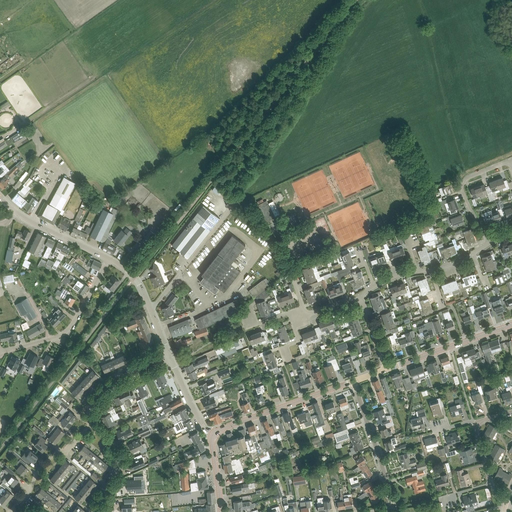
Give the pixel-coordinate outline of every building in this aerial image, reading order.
[(33,122),(22,130),(22,131),(26,136),(37,128),(33,122)] [(15,135),(11,138),(14,143),(18,140),(18,141),(26,136),(22,131),(15,135)] [(8,172),(6,173),(10,177),(13,174),(15,176),(20,171),(15,165),(15,166),(12,168),(8,172)] [(28,173),(26,172),(21,178),(17,182),(19,184),(28,173)] [(65,175),(49,204),(46,203),(44,203),(37,216),(53,225),(75,184),(65,178),(67,176),(65,175)] [(1,179),(0,180),(0,186),(3,189),(6,186),(8,185),(7,183),(9,181),(8,180),(5,176),(2,178),(1,179)] [(503,178),(496,180),(499,189),(502,188),(503,191),(509,188),(506,180),(504,181),(503,178)] [(490,185),(488,186),(492,200),(495,199),(494,196),(496,195),(494,190),(499,189),(496,180),(489,183),(490,185)] [(439,188),(441,196),(445,194),(446,195),(449,194),(448,193),(452,192),(450,184),(439,188)] [(478,187),(481,195),(481,196),(481,198),(485,197),(484,194),(487,193),(490,201),(492,200),(488,186),(485,187),(484,185),(478,187)] [(221,191),(215,186),(212,190),(217,195),(221,191)] [(474,198),(480,195),(481,195),(478,187),(471,189),(474,198)] [(17,193),(11,199),(21,207),(23,205),(26,201),(23,198),(24,197),(23,197),(24,195),(19,190),(17,193)] [(225,191),(223,193),(232,201),(234,199),(225,191)] [(26,201),(23,205),(25,208),(24,210),(29,213),(31,209),(32,209),(34,207),(37,201),(32,198),(29,203),(26,201)] [(442,201),(436,203),(437,206),(439,205),(440,206),(445,204),(445,205),(446,208),(449,207),(451,210),(450,211),(451,214),(457,212),(456,209),(458,208),(455,200),(450,202),(449,198),(446,199),(442,201)] [(111,212),(113,208),(117,200),(115,199),(112,202),(110,201),(109,202),(108,202),(107,203),(106,203),(103,209),(90,236),(100,241),(113,213),(111,212)] [(264,202),(255,206),(264,224),(274,218),(275,218),(274,217),(275,216),(269,203),(269,204),(267,200),(267,201),(264,202)] [(172,245),(174,247),(188,258),(207,235),(219,219),(203,206),(172,245)] [(493,214),(492,214),(495,223),(502,220),(501,217),(504,216),(501,210),(500,207),(496,208),(496,209),(497,212),(493,214)] [(80,208),(74,220),(76,222),(78,222),(82,214),(84,210),(83,210),(80,208)] [(108,232),(119,211),(113,208),(111,212),(113,213),(100,241),(103,242),(104,241),(105,242),(109,233),(108,232)] [(493,214),(492,210),(482,214),(484,219),(486,218),(489,225),(495,223),(492,214),(493,214)] [(434,218),(429,220),(430,223),(432,222),(441,219),(439,213),(433,216),(434,218)] [(453,215),(451,216),(443,218),(442,219),(443,221),(447,219),(448,222),(452,221),(454,227),(458,225),(462,223),(461,219),(462,219),(461,215),(454,217),(453,215)] [(57,226),(65,231),(71,221),(70,221),(69,223),(65,220),(65,219),(61,217),(61,218),(59,216),(57,221),(59,222),(57,226)] [(70,233),(77,237),(81,229),(82,227),(75,223),(70,233)] [(420,229),(422,234),(433,230),(434,228),(433,227),(432,227),(431,223),(422,226),(423,228),(420,229)] [(121,230),(113,240),(120,245),(123,241),(127,236),(128,236),(131,232),(126,228),(123,232),(121,230)] [(465,235),(466,239),(474,236),(472,231),(471,231),(471,229),(468,231),(467,228),(462,230),(458,231),(460,234),(461,233),(462,237),(465,235)] [(81,229),(77,237),(84,240),(87,235),(89,230),(86,229),(85,231),(81,229)] [(27,240),(28,237),(30,232),(25,230),(23,233),(18,231),(16,235),(21,237),(27,240)] [(146,246),(155,234),(150,230),(141,242),(146,246)] [(433,230),(422,234),(424,238),(425,238),(425,240),(428,239),(429,239),(430,241),(434,240),(436,239),(437,239),(435,235),(434,233),(435,231),(434,230),(433,230)] [(40,251),(46,237),(37,232),(28,251),(30,252),(39,256),(41,251),(40,251)] [(219,289),(224,293),(245,267),(235,259),(246,245),(232,235),(218,254),(202,275),(204,277),(200,282),(215,294),(219,289)] [(476,241),(474,236),(466,239),(467,242),(464,243),(465,246),(464,247),(465,250),(474,246),(473,244),(474,243),(473,241),(476,241)] [(11,263),(15,248),(13,248),(15,238),(11,237),(9,247),(5,262),(11,263)] [(55,241),(48,238),(44,244),(49,247),(43,259),(46,260),(52,248),(55,241)] [(449,243),(450,246),(447,247),(450,255),(455,254),(455,253),(457,252),(456,251),(459,250),(454,238),(452,239),(452,242),(449,243)] [(56,256),(58,251),(59,252),(63,245),(58,242),(54,249),(55,249),(53,254),(56,256)] [(421,250),(418,251),(420,256),(428,253),(427,250),(430,249),(428,245),(429,245),(428,242),(423,244),(424,247),(420,248),(421,250)] [(108,244),(107,244),(105,243),(103,246),(106,247),(104,251),(112,255),(116,248),(108,244)] [(386,244),(383,245),(385,248),(388,257),(391,256),(391,258),(392,259),(394,259),(398,258),(396,250),(394,247),(389,249),(386,244)] [(397,246),(394,247),(396,250),(398,258),(403,256),(403,255),(405,254),(401,244),(398,246),(397,246)] [(56,260),(52,267),(55,270),(60,262),(61,260),(61,261),(64,254),(66,255),(70,248),(63,245),(59,252),(57,256),(56,258),(57,259),(56,260)] [(443,255),(444,258),(450,255),(447,247),(444,248),(443,245),(437,248),(440,256),(443,255)] [(508,255),(511,254),(508,245),(502,247),(503,251),(500,252),(503,260),(509,258),(508,255)] [(379,253),(376,254),(380,265),(387,262),(389,261),(388,257),(385,248),(381,249),(380,250),(381,252),(379,253)] [(346,250),(336,254),(339,263),(340,263),(352,259),(349,252),(348,253),(347,252),(347,253),(346,250)] [(493,261),(491,255),(493,254),(492,251),(484,253),(485,257),(482,258),(485,264),(493,261)] [(428,253),(420,256),(422,261),(423,260),(424,260),(426,264),(426,265),(431,263),(430,260),(433,258),(432,255),(431,252),(428,253)] [(380,265),(376,254),(369,256),(373,267),(380,265)] [(90,273),(92,273),(96,276),(102,264),(90,258),(87,265),(92,268),(90,273)] [(41,259),(37,267),(38,268),(43,266),(44,265),(44,266),(47,262),(42,259),(41,259)] [(352,266),(354,265),(352,259),(340,263),(341,265),(345,264),(346,268),(352,266)] [(22,265),(28,268),(30,262),(24,260),(22,265)] [(499,270),(496,260),(493,261),(485,264),(487,271),(492,269),(493,272),(499,270)] [(64,264),(63,265),(66,268),(71,272),(74,268),(71,266),(69,264),(68,264),(65,262),(64,264)] [(165,283),(163,278),(158,267),(154,263),(149,269),(152,272),(154,277),(151,278),(155,287),(165,283)] [(314,265),(303,269),(305,276),(314,272),(312,269),(315,268),(314,265)] [(353,269),(352,266),(346,268),(337,271),(338,274),(340,273),(346,271),(350,270),(353,269)] [(497,284),(507,280),(505,274),(510,272),(508,266),(502,269),(503,271),(502,271),(504,274),(495,277),(497,284)] [(81,267),(78,271),(84,276),(87,271),(81,267)] [(314,272),(305,276),(307,282),(312,281),(316,279),(320,277),(318,271),(314,272)] [(353,280),(355,279),(363,276),(361,271),(358,272),(356,273),(355,271),(349,273),(350,277),(352,277),(354,276),(355,279),(353,279),(353,280)] [(4,284),(14,281),(13,274),(2,276),(4,284)] [(472,274),(467,276),(470,284),(473,283),(475,286),(478,285),(478,286),(482,285),(480,278),(476,279),(474,274),(472,275),(472,274)] [(70,275),(68,278),(72,281),(86,290),(88,287),(88,286),(89,286),(82,282),(81,282),(70,275)] [(65,276),(62,279),(66,282),(67,283),(69,284),(69,285),(72,287),(76,290),(79,292),(83,295),(86,290),(72,281),(68,278),(65,276)] [(353,279),(348,281),(352,284),(353,283),(355,290),(363,286),(362,284),(365,283),(364,281),(363,276),(355,279),(353,280),(353,279)] [(416,286),(419,285),(420,288),(428,285),(426,280),(425,278),(423,279),(422,276),(413,280),(414,283),(415,282),(416,286)] [(463,291),(463,292),(465,298),(467,297),(467,299),(471,298),(470,296),(469,297),(466,289),(472,287),(470,284),(467,276),(463,278),(464,280),(462,281),(462,282),(459,282),(462,291),(463,291)] [(112,291),(119,282),(113,277),(108,283),(107,282),(105,285),(112,291)] [(268,281),(266,278),(248,291),(254,298),(255,297),(266,289),(270,286),(267,282),(268,281)] [(304,290),(307,296),(315,293),(312,287),(322,284),(321,280),(312,283),(312,284),(308,285),(309,288),(304,290)] [(463,291),(462,291),(459,282),(457,283),(455,280),(449,283),(453,294),(459,292),(460,292),(463,291)] [(506,299),(506,300),(503,301),(504,304),(505,307),(508,306),(509,308),(511,307),(511,288),(509,281),(506,283),(511,296),(509,297),(509,298),(506,299)] [(407,291),(404,283),(397,286),(400,294),(404,293),(405,296),(408,295),(409,298),(412,297),(410,290),(407,291)] [(449,294),(450,295),(453,294),(449,283),(442,285),(443,288),(440,289),(444,298),(447,297),(446,296),(449,294)] [(288,293),(284,294),(285,295),(288,303),(294,301),(291,292),(294,291),(291,284),(289,284),(290,288),(286,289),(288,293)] [(344,292),(341,285),(334,287),(337,295),(338,296),(341,294),(344,292)] [(427,291),(430,290),(428,285),(420,288),(421,290),(418,292),(420,296),(423,294),(428,293),(427,291)] [(334,287),(334,286),(330,287),(327,288),(330,297),(334,296),(334,297),(337,296),(337,295),(334,287)] [(398,298),(397,295),(400,294),(397,286),(391,288),(394,296),(391,297),(394,307),(397,306),(395,302),(396,302),(395,299),(398,298)] [(69,295),(71,292),(63,288),(58,296),(65,300),(64,302),(70,306),(75,299),(69,295)] [(266,289),(255,297),(257,299),(259,302),(257,303),(260,309),(270,305),(277,303),(276,301),(276,299),(269,301),(269,302),(269,303),(266,304),(265,300),(264,299),(270,295),(267,292),(266,289)] [(373,297),(371,298),(373,304),(384,300),(384,301),(384,300),(383,298),(380,299),(378,295),(381,294),(380,291),(371,294),(372,295),(372,294),(373,297),(372,297),(373,297)] [(315,293),(307,296),(309,303),(310,302),(311,305),(319,302),(318,299),(320,299),(318,296),(317,292),(315,293)] [(172,304),(178,298),(173,294),(166,302),(168,306),(162,309),(166,317),(175,313),(173,310),(174,309),(172,304)] [(287,303),(287,304),(288,303),(285,295),(284,294),(278,297),(279,300),(281,305),(287,303)] [(54,300),(50,295),(48,297),(56,307),(58,305),(54,300)] [(485,304),(480,306),(481,310),(484,316),(484,317),(490,315),(489,310),(488,308),(491,307),(487,296),(483,297),(485,304)] [(490,302),(489,302),(493,311),(495,310),(496,313),(500,311),(504,310),(503,310),(501,304),(504,304),(502,298),(501,298),(490,302)] [(22,316),(26,314),(29,320),(36,316),(26,299),(16,305),(22,316)] [(241,299),(238,300),(237,299),(200,317),(195,319),(200,329),(205,327),(206,327),(232,314),(244,305),(241,299)] [(422,308),(431,305),(429,300),(426,301),(426,299),(417,302),(419,306),(421,305),(422,308)] [(467,300),(468,302),(470,306),(469,306),(472,313),(476,312),(476,314),(478,318),(478,319),(484,317),(484,316),(481,310),(478,311),(477,307),(477,308),(475,308),(474,307),(473,305),(471,299),(469,299),(467,300)] [(384,300),(373,304),(375,311),(377,310),(377,311),(378,310),(380,309),(381,312),(387,310),(388,310),(384,300),(384,301),(384,300)] [(270,305),(260,309),(262,316),(264,315),(264,316),(265,315),(270,313),(268,309),(271,308),(270,306),(270,305)] [(432,310),(431,305),(422,308),(419,309),(422,316),(433,312),(432,310)] [(37,307),(44,318),(46,316),(40,306),(37,307)] [(58,308),(53,314),(60,320),(65,315),(61,312),(59,309),(58,308)] [(448,309),(442,311),(443,314),(445,319),(446,318),(447,318),(449,323),(446,324),(446,325),(448,330),(455,328),(451,317),(449,312),(448,309)] [(390,311),(382,314),(384,321),(393,318),(390,311)] [(470,315),(466,317),(464,312),(461,313),(465,324),(472,321),(470,315)] [(49,320),(55,326),(60,320),(53,314),(51,317),(49,320)] [(129,322),(126,325),(128,330),(137,326),(139,331),(144,342),(141,343),(138,344),(140,349),(142,353),(156,347),(143,316),(129,322)] [(190,318),(174,325),(169,327),(174,338),(192,331),(189,324),(192,323),(190,318)] [(326,320),(330,332),(332,339),(337,337),(334,329),(339,327),(338,326),(337,323),(337,320),(334,321),(333,318),(326,320)] [(346,322),(344,323),(346,327),(349,325),(350,325),(351,328),(360,325),(357,318),(348,322),(346,322)] [(387,328),(395,325),(399,323),(398,320),(394,322),(393,318),(384,321),(387,328)] [(424,325),(418,327),(420,333),(423,332),(425,335),(426,338),(434,335),(433,333),(436,332),(436,333),(443,331),(439,319),(432,322),(432,321),(424,324),(424,325)] [(322,331),(325,330),(326,333),(330,332),(326,320),(319,323),(322,331)] [(25,322),(21,324),(23,331),(29,328),(26,322),(25,322)] [(30,338),(44,330),(40,324),(27,332),(30,338)] [(351,332),(350,333),(351,336),(352,339),(357,337),(356,335),(357,334),(362,332),(360,325),(351,328),(353,332),(351,332)] [(276,334),(279,332),(280,334),(287,332),(284,326),(274,329),(276,334)] [(395,328),(390,330),(392,334),(393,333),(399,331),(403,329),(402,326),(398,327),(395,328)] [(206,327),(195,331),(197,338),(208,334),(206,327)] [(316,332),(315,329),(309,332),(312,342),(319,340),(319,339),(321,338),(320,334),(319,331),(316,332)] [(416,336),(413,330),(405,333),(405,334),(407,338),(406,338),(409,344),(414,342),(412,337),(416,336)] [(263,331),(256,334),(258,341),(260,344),(263,343),(264,342),(266,342),(267,343),(270,342),(269,339),(269,338),(267,333),(264,335),(263,332),(263,331)] [(17,335),(16,332),(9,334),(8,334),(9,340),(10,343),(18,341),(18,340),(23,339),(22,334),(17,335)] [(279,343),(289,339),(287,332),(280,334),(281,337),(278,338),(279,343)] [(309,332),(302,334),(304,340),(306,344),(312,342),(309,332)] [(1,341),(9,340),(8,334),(9,334),(9,333),(0,334),(0,338),(1,339),(1,341)] [(257,346),(255,342),(258,341),(256,334),(249,336),(253,347),(257,346)] [(401,336),(395,339),(396,342),(400,341),(402,347),(409,344),(406,338),(407,338),(405,334),(401,335),(401,336)] [(181,341),(180,338),(175,340),(177,347),(192,341),(191,338),(186,339),(181,341)] [(488,365),(486,365),(487,369),(494,367),(490,354),(502,350),(501,349),(501,347),(498,339),(488,342),(481,344),(488,364),(488,365)] [(233,341),(215,349),(217,355),(219,359),(236,351),(237,351),(233,342),(233,341)] [(367,344),(361,347),(360,343),(359,341),(354,343),(357,353),(360,352),(362,351),(366,360),(369,359),(368,356),(371,354),(367,344)] [(336,347),(339,353),(349,349),(346,343),(336,347)] [(258,354),(257,350),(254,351),(253,347),(250,349),(253,356),(258,354)] [(476,353),(474,348),(468,351),(471,360),(472,362),(475,361),(474,358),(477,357),(481,356),(479,351),(476,353)] [(269,350),(258,354),(259,357),(262,356),(264,362),(267,361),(275,358),(272,352),(271,353),(269,350)] [(463,356),(457,358),(461,372),(465,371),(466,371),(465,368),(466,365),(472,363),(472,362),(471,360),(468,351),(462,353),(463,356)] [(26,360),(25,363),(26,363),(30,365),(27,372),(32,374),(36,365),(35,364),(38,357),(35,356),(33,355),(34,355),(30,353),(26,360)] [(127,364),(125,359),(122,353),(119,355),(117,356),(118,358),(121,365),(124,363),(124,365),(127,364)] [(44,360),(41,358),(38,364),(43,367),(45,364),(49,366),(53,358),(47,355),(44,360)] [(20,360),(19,360),(19,359),(16,358),(12,356),(6,368),(8,369),(8,371),(13,374),(15,369),(15,370),(16,369),(18,365),(20,360)] [(113,356),(110,357),(112,361),(112,360),(115,367),(121,365),(118,358),(115,359),(113,356)] [(345,358),(347,363),(342,365),(345,372),(353,369),(351,365),(354,364),(351,356),(345,358)] [(447,365),(448,367),(451,366),(450,362),(448,356),(441,359),(443,367),(447,365)] [(105,359),(107,363),(110,370),(115,367),(112,360),(112,361),(110,357),(105,359)] [(185,366),(187,372),(192,370),(210,362),(207,357),(198,361),(199,363),(193,365),(192,363),(185,366)] [(267,368),(264,369),(265,373),(276,369),(275,366),(277,365),(276,362),(277,362),(276,358),(275,358),(267,361),(268,365),(266,366),(267,368)] [(339,369),(340,369),(335,358),(327,361),(327,366),(325,367),(329,378),(333,377),(336,376),(334,371),(339,369)] [(429,366),(426,367),(428,373),(433,372),(440,369),(436,360),(430,363),(428,364),(429,366)] [(107,371),(110,370),(107,363),(101,365),(105,374),(108,373),(107,371)] [(307,378),(304,369),(303,369),(302,365),(300,366),(301,370),(307,386),(312,384),(310,377),(307,378)] [(416,368),(420,379),(426,377),(425,375),(425,374),(422,365),(416,368)] [(313,372),(314,376),(313,376),(314,379),(315,379),(317,383),(324,380),(319,367),(315,369),(314,368),(312,369),(313,372)] [(203,375),(204,378),(218,372),(217,368),(208,372),(206,369),(198,372),(197,369),(188,373),(191,380),(203,375)] [(220,377),(231,373),(229,368),(218,373),(220,377)] [(414,381),(420,379),(416,368),(410,370),(414,381)] [(299,381),(302,388),(307,386),(301,370),(298,371),(300,377),(296,379),(297,382),(299,381)] [(92,371),(88,375),(93,380),(95,378),(97,379),(99,377),(92,371)] [(400,372),(391,375),(393,379),(396,388),(401,386),(399,382),(403,381),(406,390),(411,388),(412,392),(415,392),(412,384),(411,383),(411,382),(408,383),(406,378),(403,379),(400,372)] [(164,373),(156,376),(159,384),(158,384),(161,389),(164,388),(165,388),(165,387),(168,386),(166,381),(167,381),(164,373)] [(84,380),(89,385),(93,380),(88,375),(84,380)] [(263,381),(261,375),(254,378),(256,384),(263,381)] [(504,375),(506,384),(507,383),(508,387),(506,388),(508,394),(502,395),(504,401),(504,402),(505,402),(505,404),(511,401),(511,395),(510,388),(511,387),(511,385),(509,375),(504,375)] [(385,377),(381,378),(386,393),(387,398),(392,396),(390,392),(385,377)] [(494,388),(485,391),(487,395),(488,400),(495,398),(494,394),(496,394),(495,391),(498,390),(496,385),(494,377),(491,378),(490,378),(491,381),(493,381),(493,383),(492,383),(494,387),(494,388)] [(289,393),(283,378),(279,379),(281,386),(279,387),(282,395),(289,393)] [(387,403),(386,401),(378,379),(373,381),(375,389),(376,388),(378,391),(377,392),(382,405),(387,403)] [(80,384),(85,389),(89,385),(84,380),(80,384)] [(143,382),(136,385),(137,388),(138,391),(141,397),(148,394),(147,390),(145,385),(144,385),(143,382)] [(204,395),(209,393),(218,389),(215,382),(208,385),(206,382),(200,385),(204,395)] [(75,389),(81,394),(85,389),(80,384),(75,389)] [(59,385),(51,394),(56,398),(60,391),(64,394),(67,391),(59,385)] [(255,395),(258,403),(259,403),(260,403),(262,403),(262,401),(265,400),(262,393),(266,391),(263,385),(256,387),(258,394),(255,395)] [(79,396),(81,394),(75,389),(71,393),(78,400),(80,397),(79,396)] [(123,391),(130,406),(132,405),(132,403),(130,399),(132,398),(133,400),(136,398),(135,395),(133,392),(131,394),(128,389),(123,391)] [(206,409),(216,405),(213,396),(217,395),(218,396),(225,393),(224,390),(217,392),(209,395),(210,397),(209,398),(210,399),(203,401),(206,409)] [(125,401),(128,407),(130,406),(123,391),(118,393),(121,398),(118,399),(121,405),(123,404),(123,402),(125,401)] [(475,402),(475,404),(482,401),(479,391),(476,392),(476,394),(473,395),(474,400),(474,402),(475,402)] [(242,404),(245,412),(246,412),(248,412),(248,411),(251,410),(248,402),(251,401),(247,393),(241,395),(245,403),(242,404)] [(171,394),(161,399),(163,404),(173,399),(171,394)] [(62,401),(63,400),(59,396),(58,398),(57,397),(55,400),(63,408),(66,409),(68,406),(62,401)] [(341,406),(340,406),(341,410),(346,408),(345,405),(348,404),(346,397),(339,400),(341,406)] [(431,405),(433,413),(433,414),(438,413),(439,416),(443,415),(442,411),(441,407),(444,406),(441,397),(436,399),(437,403),(431,405)] [(142,398),(137,401),(143,414),(148,412),(142,398)] [(171,406),(163,410),(164,411),(162,412),(163,414),(165,413),(177,407),(176,407),(183,403),(181,398),(174,402),(170,403),(171,406)] [(456,405),(450,407),(452,415),(459,413),(463,412),(461,405),(464,404),(462,398),(457,400),(455,400),(456,405)] [(105,405),(100,407),(103,413),(105,412),(111,410),(112,409),(108,401),(104,403),(105,405)] [(317,414),(311,416),(312,418),(312,419),(315,418),(317,417),(322,415),(319,406),(317,402),(312,404),(313,408),(315,411),(316,411),(317,414)] [(325,404),(327,409),(329,417),(333,415),(332,413),(336,411),(333,402),(325,404)] [(175,420),(176,423),(190,416),(186,408),(176,413),(174,414),(176,419),(175,420)] [(214,424),(234,417),(234,415),(235,415),(234,411),(232,411),(232,410),(229,411),(228,409),(221,411),(209,415),(211,419),(212,419),(214,424)] [(373,413),(374,416),(375,416),(376,420),(377,419),(378,423),(386,420),(387,423),(393,421),(391,415),(385,415),(383,409),(377,411),(377,410),(374,411),(374,412),(373,412),(374,413),(373,413)] [(418,417),(411,419),(411,420),(412,424),(412,426),(420,423),(421,427),(422,429),(426,428),(422,417),(426,415),(425,411),(424,409),(417,411),(416,411),(418,417)] [(64,412),(62,414),(63,415),(65,417),(72,423),(76,417),(67,410),(65,412),(64,412)] [(106,415),(101,417),(104,422),(119,416),(118,415),(117,413),(112,415),(111,413),(113,413),(111,410),(105,412),(106,415)] [(143,415),(137,417),(139,421),(138,421),(141,425),(142,425),(146,423),(147,422),(146,422),(151,420),(148,412),(143,414),(143,415)] [(293,435),(298,433),(297,431),(298,431),(295,423),(294,424),(292,420),(291,415),(289,415),(288,412),(283,414),(285,422),(288,420),(293,435)] [(298,417),(299,417),(301,423),(304,421),(306,427),(313,424),(311,418),(308,419),(305,412),(298,415),(298,417)] [(343,430),(347,429),(348,429),(346,424),(342,412),(337,414),(343,430)] [(151,420),(146,422),(147,422),(147,423),(150,431),(152,430),(153,429),(151,424),(157,421),(163,418),(166,416),(165,413),(163,414),(161,415),(156,418),(151,420)] [(62,414),(58,419),(60,421),(61,422),(61,423),(64,425),(68,428),(72,423),(65,417),(63,415),(62,414)] [(60,421),(53,415),(51,418),(49,416),(48,416),(57,424),(60,421)] [(317,423),(315,424),(316,429),(318,432),(323,430),(322,426),(326,425),(322,415),(317,417),(315,418),(317,423)] [(48,420),(55,426),(57,424),(48,416),(47,418),(49,419),(48,420)] [(119,416),(104,422),(106,427),(111,425),(112,428),(118,425),(117,422),(115,423),(114,421),(120,418),(119,416)] [(278,424),(282,436),(286,435),(282,422),(280,423),(278,416),(273,418),(275,425),(278,424)] [(175,426),(162,432),(165,438),(175,433),(177,432),(179,431),(180,431),(184,428),(186,431),(195,426),(191,419),(190,419),(189,417),(176,423),(177,423),(174,424),(175,426)] [(267,420),(262,422),(264,429),(265,429),(266,432),(268,431),(270,436),(274,434),(271,426),(270,427),(267,420)] [(143,430),(137,432),(139,435),(141,434),(141,435),(150,431),(147,423),(141,426),(143,430)] [(494,435),(496,432),(497,433),(499,429),(490,424),(486,431),(494,435)] [(254,425),(248,427),(250,431),(253,441),(253,442),(255,447),(256,450),(261,448),(266,446),(264,441),(259,443),(258,443),(257,441),(256,437),(258,436),(257,433),(256,429),(254,425)] [(124,429),(124,430),(117,433),(120,440),(133,434),(130,426),(124,429)] [(54,431),(52,429),(51,431),(53,433),(59,438),(64,432),(58,427),(54,431)] [(388,431),(387,428),(381,430),(383,437),(392,434),(391,430),(388,431)] [(350,438),(352,443),(361,440),(358,432),(350,435),(347,429),(343,430),(334,434),(337,443),(340,442),(350,438)] [(48,439),(55,444),(59,438),(53,433),(51,431),(49,434),(51,436),(48,439)] [(483,437),(492,442),(494,439),(493,438),(494,435),(486,431),(483,437)] [(198,432),(191,435),(192,437),(194,442),(195,444),(202,441),(198,432)] [(245,432),(243,433),(244,436),(248,449),(249,453),(256,451),(256,450),(255,447),(253,442),(250,434),(246,435),(245,432)] [(453,435),(446,437),(449,445),(452,444),(452,443),(460,440),(458,435),(459,435),(458,434),(457,432),(453,433),(453,435)] [(240,434),(241,437),(237,438),(241,451),(248,449),(244,436),(243,433),(240,434)] [(43,443),(46,440),(41,436),(40,435),(37,438),(39,440),(34,445),(42,452),(47,446),(43,443)] [(262,437),(264,441),(266,446),(270,445),(270,444),(267,435),(262,437)] [(234,439),(233,436),(230,437),(236,453),(241,451),(237,438),(234,439)] [(230,455),(236,453),(230,437),(228,438),(229,441),(226,442),(229,452),(230,455)] [(320,442),(317,443),(319,446),(331,442),(329,437),(320,440),(321,442),(320,442)] [(389,441),(384,443),(387,450),(391,448),(394,448),(393,445),(397,444),(395,437),(391,438),(392,441),(389,441)] [(438,444),(437,439),(436,439),(436,438),(432,439),(432,438),(425,440),(427,449),(432,447),(431,446),(438,444)] [(129,445),(129,446),(130,449),(131,449),(132,452),(137,450),(139,449),(140,450),(144,448),(146,447),(147,447),(145,443),(142,444),(140,439),(136,441),(136,442),(134,443),(133,443),(129,445)] [(355,450),(363,447),(361,440),(352,443),(353,447),(350,448),(351,451),(349,452),(350,455),(356,453),(355,450)] [(187,452),(184,454),(186,458),(190,457),(201,451),(205,450),(206,449),(202,441),(195,444),(194,445),(195,448),(191,450),(189,451),(187,452)] [(222,454),(229,452),(226,442),(223,443),(223,444),(220,445),(219,445),(222,454)] [(85,444),(79,452),(83,455),(88,449),(86,448),(87,446),(85,444)] [(505,449),(496,444),(492,451),(500,455),(502,452),(503,453),(505,449)] [(461,459),(462,464),(465,463),(474,460),(470,449),(461,451),(460,448),(449,451),(446,452),(447,456),(460,453),(460,455),(461,455),(462,459),(461,459)] [(83,455),(81,458),(83,460),(86,457),(88,459),(93,453),(88,449),(83,455)] [(25,452),(21,457),(27,462),(29,460),(33,463),(38,457),(30,451),(28,454),(25,452)] [(500,459),(498,458),(500,455),(492,451),(489,457),(498,462),(500,459)] [(231,457),(230,455),(229,452),(222,454),(223,456),(225,463),(230,461),(229,457),(231,457)] [(88,459),(86,462),(90,466),(93,463),(98,457),(93,453),(88,459)] [(410,461),(407,453),(400,455),(402,461),(401,461),(403,467),(402,467),(402,468),(403,467),(403,468),(411,465),(416,463),(415,460),(410,461)] [(135,460),(131,462),(134,469),(146,465),(144,460),(144,459),(143,457),(142,457),(141,454),(134,457),(135,460)] [(356,460),(356,461),(359,466),(365,462),(366,461),(363,456),(359,458),(357,455),(354,457),(356,460)] [(93,463),(90,466),(93,468),(95,465),(97,467),(102,461),(98,457),(93,463)] [(23,475),(27,469),(24,466),(26,464),(22,461),(20,459),(16,464),(19,467),(16,470),(23,475)] [(244,471),(243,469),(239,459),(230,461),(225,463),(224,463),(225,472),(233,471),(233,470),(235,469),(235,471),(236,474),(244,471)] [(62,462),(64,463),(62,466),(67,470),(70,467),(74,471),(77,468),(72,464),(71,465),(64,460),(62,462)] [(97,467),(95,470),(98,472),(100,469),(102,471),(108,464),(106,462),(105,463),(102,461),(97,467)] [(193,461),(187,462),(189,469),(188,469),(190,474),(191,482),(190,482),(191,490),(192,490),(209,487),(206,471),(196,473),(195,467),(193,461)] [(176,472),(188,469),(189,469),(187,462),(174,465),(176,472)] [(359,471),(361,469),(363,471),(369,468),(365,462),(359,466),(353,470),(355,472),(358,470),(359,471)] [(259,467),(261,473),(268,470),(265,464),(259,467)] [(4,469),(3,471),(8,475),(4,479),(7,481),(13,486),(15,483),(16,483),(18,480),(12,475),(14,472),(7,466),(5,469),(4,469)] [(65,476),(66,474),(65,473),(67,470),(62,466),(58,470),(65,476)] [(258,466),(247,470),(244,471),(245,475),(248,474),(259,470),(258,468),(259,468),(258,466)] [(367,477),(373,474),(369,468),(363,471),(367,477)] [(495,477),(501,481),(505,473),(502,471),(503,469),(500,468),(495,477)] [(467,473),(464,474),(463,469),(457,471),(458,476),(459,476),(462,486),(471,484),(470,479),(469,480),(467,473)] [(62,477),(63,478),(65,476),(58,470),(54,475),(60,480),(62,477)] [(181,473),(182,490),(189,489),(188,473),(181,473)] [(447,473),(441,475),(442,479),(436,481),(438,490),(442,489),(441,486),(449,484),(448,480),(449,479),(447,473)] [(509,474),(505,473),(501,481),(507,484),(511,475),(511,474),(509,473),(509,474)] [(293,477),(294,485),(306,483),(305,474),(293,477)] [(48,478),(56,484),(60,480),(54,475),(52,477),(51,476),(48,478)] [(236,482),(236,483),(244,481),(242,475),(230,478),(232,483),(236,482)] [(134,480),(127,481),(128,490),(135,490),(135,493),(145,493),(145,489),(142,489),(141,480),(144,480),(144,479),(144,476),(134,476),(134,480)] [(415,493),(426,490),(424,485),(423,480),(418,482),(418,481),(416,476),(406,479),(408,484),(412,483),(414,489),(413,489),(414,490),(414,489),(415,493)] [(86,481),(85,483),(93,489),(95,487),(94,487),(96,484),(90,479),(87,482),(86,481)] [(364,493),(366,492),(367,491),(372,487),(373,487),(370,481),(366,484),(364,481),(361,483),(363,486),(361,488),(364,493)] [(254,482),(251,484),(251,482),(243,484),(244,485),(241,485),(241,486),(232,487),(234,494),(245,492),(245,489),(256,487),(254,482)] [(90,491),(92,492),(93,489),(85,483),(83,485),(84,486),(82,488),(88,493),(90,491)] [(370,497),(376,493),(372,487),(367,491),(370,497)] [(1,488),(0,489),(0,492),(9,500),(13,495),(7,490),(6,491),(3,488),(2,488),(1,488)] [(39,496),(41,498),(46,492),(41,488),(35,496),(38,498),(39,496)] [(80,491),(78,490),(77,492),(85,499),(87,497),(86,496),(88,493),(82,488),(80,491)] [(341,501),(337,502),(338,506),(338,509),(346,508),(345,501),(344,495),(343,490),(342,490),(342,488),(339,489),(340,491),(341,497),(340,497),(341,501)] [(46,492),(41,498),(46,502),(52,495),(47,491),(46,492)] [(208,491),(209,503),(214,502),(216,502),(215,491),(208,491)] [(0,501),(4,505),(9,500),(0,492),(0,501)] [(84,501),(85,499),(77,492),(75,494),(76,495),(74,498),(80,503),(83,500),(84,501)] [(374,503),(380,499),(376,493),(370,497),(374,503)] [(46,502),(45,503),(47,505),(48,504),(51,506),(55,500),(53,498),(55,495),(53,494),(52,495),(46,502)] [(351,494),(344,495),(345,501),(346,508),(353,506),(352,499),(351,494)] [(475,494),(463,497),(467,509),(469,509),(474,507),(473,504),(477,503),(475,494)] [(124,505),(122,505),(122,511),(131,511),(132,511),(132,504),(135,504),(135,498),(124,499),(124,505)] [(287,498),(284,498),(285,505),(285,509),(287,509),(287,511),(294,511),(295,511),(294,508),(298,507),(297,501),(288,503),(287,498)] [(54,511),(60,504),(55,500),(51,506),(53,508),(52,509),(54,511)] [(330,500),(324,501),(324,505),(325,511),(332,510),(331,505),(331,503),(331,504),(330,500)] [(311,507),(311,504),(310,501),(306,502),(300,503),(301,511),(309,511),(309,507),(311,507)] [(318,506),(318,511),(319,511),(325,511),(324,505),(324,501),(320,502),(317,502),(318,506)] [(194,511),(215,511),(215,503),(214,503),(214,502),(209,503),(209,504),(206,504),(207,508),(194,509),(194,511)]
